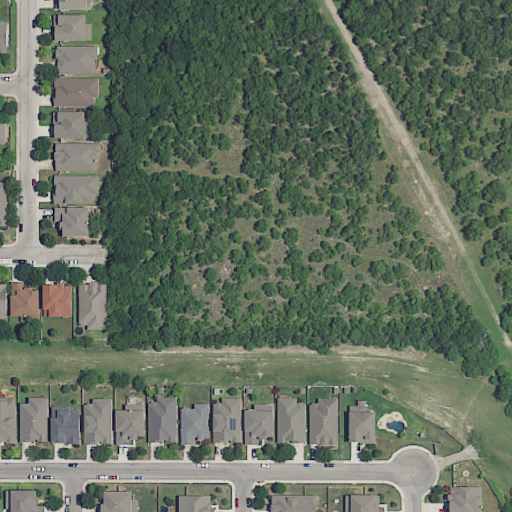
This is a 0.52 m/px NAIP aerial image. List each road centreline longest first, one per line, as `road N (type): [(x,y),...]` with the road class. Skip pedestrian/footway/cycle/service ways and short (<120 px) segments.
road 1 (residential): [(0,472),(392,472),(407,482)]
road 2 (residential): [(28,257),(28,0)]
